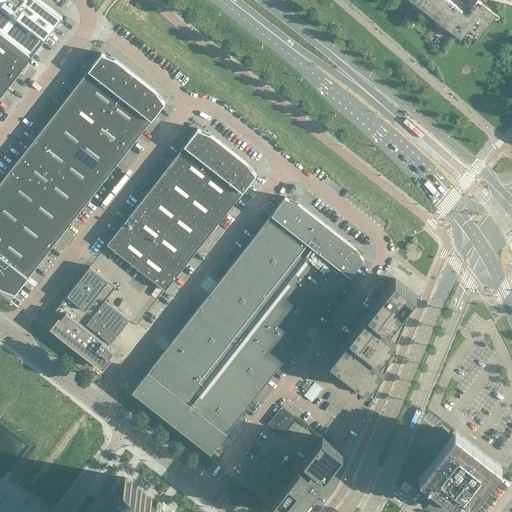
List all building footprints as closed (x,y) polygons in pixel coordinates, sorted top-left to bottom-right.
[(63,17),(40,0),(0,0),(0,31),(32,56),(63,17)] [(439,22),(454,3),(450,0),(421,0),(417,5),(439,22)] [(479,37),(497,15),(477,0),(467,13),(454,3),(439,22),(460,38),(461,39),(469,29),(479,37)] [(0,56),(20,72),(32,56),(0,31),(0,56)] [(136,75),(115,58),(113,61),(102,53),(89,70),(120,95),(136,75)] [(0,56),(0,81),(8,87),(20,72),(0,56)] [(120,95),(89,70),(73,90),(105,115),(120,95)] [(165,102),(155,94),(157,91),(136,75),(120,95),(152,120),(165,102)] [(105,115),(73,90),(58,109),(89,134),(105,115)] [(152,120),(120,95),(105,115),(136,139),(152,120)] [(121,159),(89,134),(58,109),(43,129),(74,154),(59,173),(90,198),(121,159)] [(136,139),(105,115),(89,134),(121,159),(136,139)] [(228,150),(210,135),(208,136),(198,128),(185,145),(214,168),(228,150)] [(74,154),(43,129),(27,148),(59,173),(74,154)] [(214,168),(185,145),(170,165),(199,188),(214,168)] [(0,189),(28,212),(59,173),(27,148),(0,183),(0,189)] [(256,174),(246,166),(247,165),(228,150),(214,168),(243,191),(256,174)] [(199,188),(170,165),(154,184),(183,207),(199,188)] [(243,191),(214,168),(199,188),(228,211),(243,191)] [(60,237),(90,198),(59,173),(28,212),(60,237)] [(183,207),(154,184),(139,204),(168,227),(183,207)] [(228,211),(199,188),(183,207),(212,230),(228,211)] [(0,248),(13,232),(28,212),(0,189),(0,248)] [(203,382),(289,273),(328,304),(363,258),(353,250),(356,247),(299,202),(296,205),(285,197),(164,351),(203,382)] [(168,227),(139,204),(123,224),(152,247),(168,227)] [(212,230),(183,207),(168,227),(197,250),(212,230)] [(60,237),(28,212),(13,232),(44,256),(60,237)] [(152,247),(123,224),(108,244),(137,267),(152,247)] [(197,250),(168,227),(152,247),(182,270),(197,250)] [(44,256),(13,232),(0,248),(0,253),(29,276),(44,256)] [(182,270),(152,247),(137,267),(166,290),(182,270)] [(29,276),(0,253),(0,285),(3,288),(5,285),(15,293),(29,276)] [(130,319),(106,300),(117,287),(90,266),(53,313),(60,319),(52,329),(57,333),(55,335),(93,365),(95,363),(98,359),(99,360),(103,357),(101,355),(103,352),(109,357),(115,350),(109,345),(111,342),(111,343),(130,319)] [(227,432),(328,304),(289,273),(203,382),(164,351),(149,370),(133,391),(143,399),(201,445),(201,444),(211,453),(228,432),(227,432)] [(392,353),(416,295),(417,295),(396,279),(330,362),(374,396),(387,366),(388,366),(384,362),(391,352),(392,353)] [(315,381),(305,394),(313,400),(323,387),(315,381)] [(283,435),(296,419),(297,418),(291,413),(277,430),(283,435)] [(464,511),(466,511),(502,467),(456,431),(419,477),(464,511)] [(313,492),(343,454),(322,437),(294,474),(268,454),(247,481),(287,511),(297,511),(308,498),(313,492)] [(170,511),(159,504),(126,478),(99,511),(170,511)]
